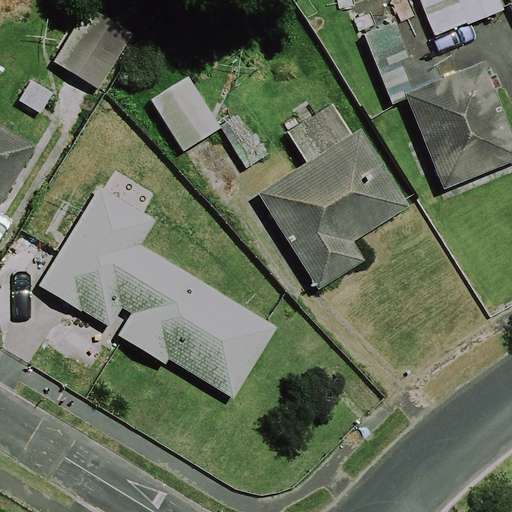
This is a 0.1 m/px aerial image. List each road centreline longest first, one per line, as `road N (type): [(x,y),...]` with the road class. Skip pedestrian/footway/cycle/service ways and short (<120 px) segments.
road 1 (residential): [(0,416),(157,511)]
road 2 (residential): [(379,511),(400,486),(511,398)]
